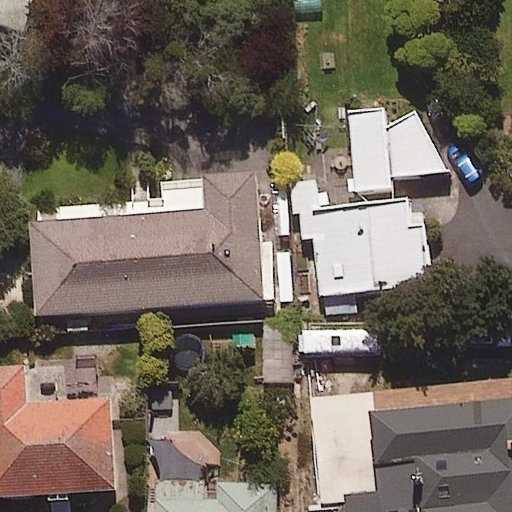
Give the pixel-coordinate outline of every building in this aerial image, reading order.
[(0,0),(0,41),(27,50),(42,0),(0,0)] [(386,113),(352,114),(355,201),(389,199),(388,186),(451,184),(449,119),(386,121),(386,113)] [(428,304),(427,224),(408,224),(408,214),(322,214),(322,177),(296,178),(296,225),(305,225),(305,246),(318,246),(319,305),(428,304)] [(263,322),(260,193),(170,195),(171,229),(34,232),(36,326),(263,322)] [(29,415),(28,375),(0,375),(0,507),(115,506),(113,414),(29,415)] [(511,511),(511,416),(373,433),(382,511),(511,511)] [(271,511),(271,492),(156,496),(156,511),(271,511)]
